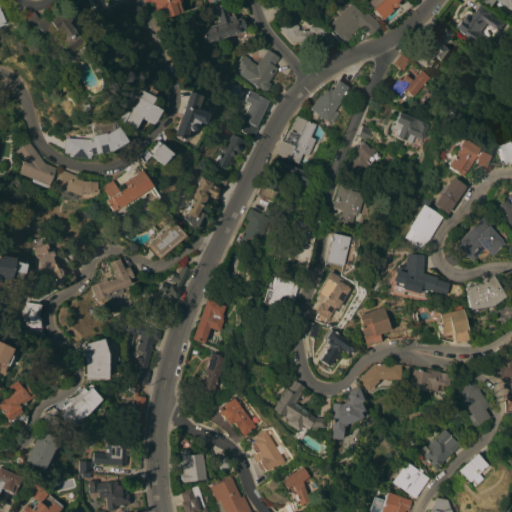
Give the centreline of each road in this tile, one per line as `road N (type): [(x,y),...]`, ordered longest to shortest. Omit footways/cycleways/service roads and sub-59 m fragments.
road 1 (residential): [(417,511),(494,426),(493,384),(397,352),(371,357),(342,383),(315,388),(299,372),(296,340),(331,180),(380,68),(380,43)]
road 2 (residential): [(0,449),(23,446),(34,411),(75,378),(72,355),(44,314),(83,279),(90,259),(120,248),(157,265),(195,242),(214,248)]
road 3 (tertiary): [(309,79),(284,111),(183,312),(159,410)]
road 4 (residential): [(0,69),(24,91),(40,142),(55,159),(78,169),(119,165),(172,103),(141,0)]
road 5 (residential): [(511,264),(457,275),(438,267),(430,246),(479,183),(511,174)]
road 6 (residential): [(159,410),(237,457),(264,511)]
road 7 (residential): [(433,0),(407,32),(309,79)]
road 8 (residential): [(511,331),(480,349),(397,352)]
